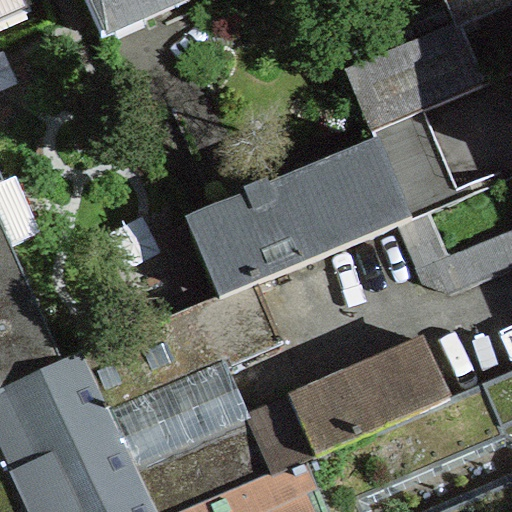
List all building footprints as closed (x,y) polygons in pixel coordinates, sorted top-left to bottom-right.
[(0,0),(0,393),(64,367),(62,362),(60,357),(57,358),(46,333),(48,332),(47,329),(45,330),(34,305),(36,304),(35,301),(32,302),(21,276),(23,275),(22,272),(20,273),(8,248),(11,247),(9,244),(7,245),(0,228),(0,184),(3,183),(2,179),(0,180),(0,23),(29,11),(23,0),(0,0)] [(88,0),(105,37),(188,0),(88,0)] [(511,0),(430,0),(385,19),(334,41),(366,117),(372,131),(419,111),(420,111),(482,85),(463,42),(479,36),(472,20),(511,2),(511,0)] [(420,113),(420,111),(419,111),(372,131),(378,145),(410,220),(457,201),(420,113)] [(410,220),(378,145),(376,146),(269,191),(266,186),(247,195),(247,196),(232,202),(233,206),(191,223),(188,224),(199,249),(211,275),(222,300),(258,285),(397,226),(410,220)] [(511,230),(456,254),(417,270),(416,271),(420,282),(450,295),(511,268),(511,230)] [(225,366),(282,341),(258,285),(222,300),(106,349),(79,360),(150,511),(189,511),(305,462),(393,423),(449,399),(447,397),(423,341),(249,418),(225,366)] [(0,511),(150,511),(79,360),(64,367),(0,393),(0,511)] [(393,423),(305,462),(324,511),(511,511),(511,481),(440,511),(362,511),(358,500),(505,437),(511,440),(511,372),(449,399),(393,423)] [(189,511),(324,511),(305,462),(189,511)]
